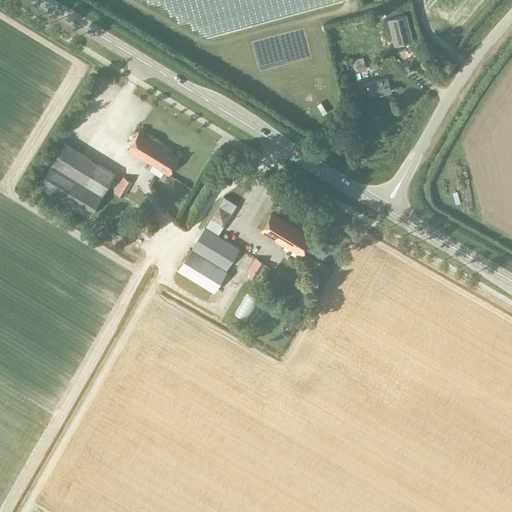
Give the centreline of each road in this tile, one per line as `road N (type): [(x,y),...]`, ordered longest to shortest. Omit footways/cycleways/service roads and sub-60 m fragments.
road 1 (primary): [(379,205),(39,0)]
road 2 (unclassified): [(399,183),(453,89),(511,15)]
road 3 (primary): [(511,282),(390,212)]
